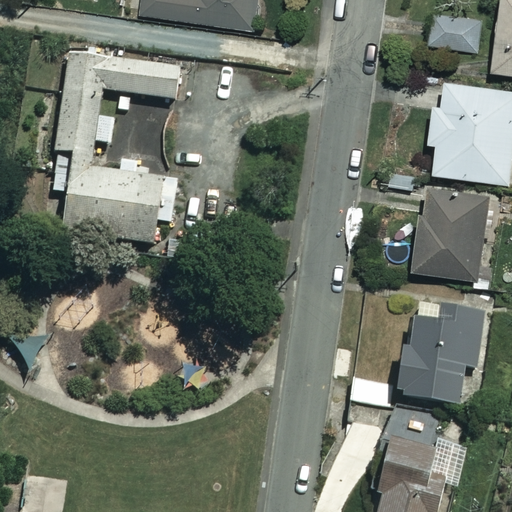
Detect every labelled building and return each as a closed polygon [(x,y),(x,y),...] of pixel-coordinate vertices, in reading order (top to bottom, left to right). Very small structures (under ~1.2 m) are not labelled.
[(142,0),(140,16),(259,32),(263,0),(142,0)] [(511,0),(500,0),(489,73),(511,75),(511,0)] [(482,27),(430,24),(429,49),(480,52),(482,27)] [(98,119),(99,106),(118,109),(120,94),(173,102),(177,70),(69,55),(49,192),(65,194),(60,233),(151,246),(154,222),(170,224),(175,182),(149,179),(151,165),(120,161),(118,174),(91,171),(94,144),(109,146),(113,121),(98,119)] [(511,174),(511,92),(444,83),(440,107),(432,106),(427,145),(435,146),(431,174),(510,185),(511,174)] [(488,197),(425,186),(411,271),(474,282),(488,197)] [(479,371),(485,314),(410,305),(405,351),(395,350),(390,399),(460,407),(464,370),(479,371)] [(432,447),(384,434),(368,492),(379,495),(374,511),(432,511),(441,481),(424,476),(432,447)]
